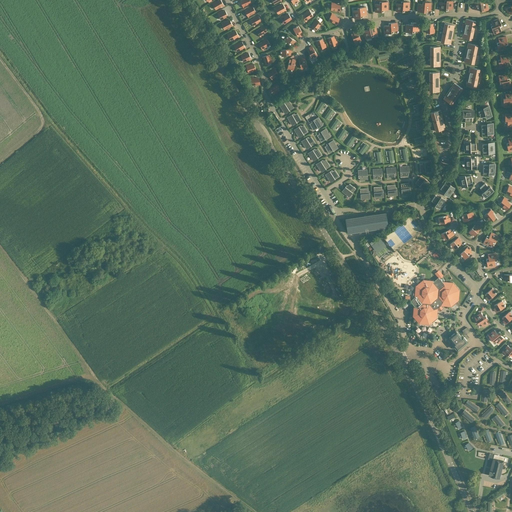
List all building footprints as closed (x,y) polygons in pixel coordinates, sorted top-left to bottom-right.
[(225,6),(221,0),(219,0),(216,2),(215,1),(212,3),(216,9),(223,5),(224,6),(225,6)] [(482,0),(480,1),(482,11),(488,10),(487,2),(482,3),(482,0)] [(339,12),(340,12),(341,5),(335,4),(335,3),(332,2),(331,10),(339,10),(339,12)] [(287,11),(283,4),(278,7),(277,6),(275,7),(278,14),(286,10),(286,11),(287,11)] [(250,8),(245,11),(249,17),(248,16),(256,12),(252,5),(249,7),(250,8)] [(307,12),(302,15),(306,22),(307,21),(306,20),(313,15),(309,9),(306,11),(307,12)] [(229,17),(225,10),(221,13),(220,11),(217,13),(221,19),(227,16),(228,17),(229,17)] [(336,25),(340,18),(334,16),(335,15),(332,13),(329,20),(336,24),(336,25)] [(251,20),(254,26),(255,26),(254,25),(261,21),(258,14),(255,16),(256,17),(251,20)] [(293,20),(289,14),(284,17),(283,15),(280,17),(284,24),(291,19),(292,20),(293,20)] [(312,26),(317,31),(318,30),(317,29),(322,23),(316,18),(314,21),(315,22),(312,26)] [(492,28),(501,24),(499,18),(491,21),(493,25),(491,26),(492,28)] [(466,19),(462,38),(472,40),(476,21),(466,19)] [(233,26),(230,20),(225,22),(224,21),(221,23),(225,29),(232,25),(233,27),(233,26)] [(426,24),(426,29),(426,33),(434,33),(434,29),(433,29),(433,24),(425,23),(425,24),(426,24)] [(444,23),(440,42),(451,44),(455,25),(444,23)] [(257,30),(261,37),(261,36),(260,35),(268,31),(264,24),(261,26),(262,27),(257,30)] [(494,34),(497,33),(502,31),(500,27),(502,26),(501,24),(492,28),(494,34)] [(377,33),(376,30),(375,25),(369,27),(372,37),(374,36),(373,34),(377,33)] [(293,29),(298,36),(300,35),(301,36),(304,35),(299,26),(298,26),(297,26),(296,26),(297,27),(293,29)] [(363,31),(365,36),(365,39),(372,37),(369,27),(367,27),(368,30),(363,31)] [(239,37),(236,30),(231,33),(230,32),(227,34),(231,40),(238,36),(239,37)] [(351,34),(353,39),(355,44),(361,41),(357,30),(353,32),(354,33),(351,34)] [(285,40),(292,46),(294,44),(295,45),(297,42),(288,35),(288,36),(287,36),(287,37),(285,40)] [(336,41),(334,36),(327,38),(327,39),(328,39),(331,46),(338,44),(337,41),(336,41)] [(506,36),(501,37),(498,38),(499,42),(496,43),(497,45),(507,43),(506,36)] [(264,41),(259,43),(263,50),(264,50),(263,48),(270,44),(267,38),(264,39),(264,41)] [(324,44),(322,39),(315,41),(315,42),(317,41),(319,49),(327,47),(326,44),(324,44)] [(246,48),(242,41),(237,44),(236,43),(234,45),(237,51),(245,47),(245,48),(246,48)] [(468,43),(464,62),(474,64),(478,45),(468,43)] [(497,45),(498,51),(506,49),(505,45),(508,45),(507,43),(497,45)] [(318,55),(312,46),(309,48),(310,49),(308,50),(312,58),(316,56),(316,57),(317,56),(318,55)] [(440,46),(430,46),(430,66),(440,66),(440,46)] [(252,59),(249,53),(244,55),(243,53),(241,55),(244,62),(251,58),(251,60),(252,59)] [(271,59),(269,55),(262,57),(262,58),(264,57),(265,60),(266,64),(273,62),(272,59),(271,59)] [(307,67),(304,57),(301,58),(301,59),(299,60),(302,69),(305,67),(305,68),(307,68),(306,67),(307,67)] [(292,60),(290,60),(288,68),(291,69),(291,70),(292,70),(293,70),(296,60),(293,59),(292,60)] [(257,71),(254,64),(249,65),(249,64),(246,65),(249,72),(255,70),(256,71),(257,71)] [(470,67),(466,86),(476,88),(480,69),(470,67)] [(268,73),(272,80),(273,79),(272,78),(278,74),(274,68),(272,69),(273,71),(268,73)] [(439,72),(429,72),(429,91),(440,91),(439,72)] [(261,85),(259,78),(254,79),(254,77),(251,78),(252,85),(260,84),(260,85),(261,85)] [(454,82),(443,99),(452,104),(463,88),(454,82)] [(274,86),(270,89),(274,95),(275,95),(274,93),(280,89),(276,83),(274,85),(274,86)] [(309,86),(306,83),(298,89),(300,92),(309,86)] [(511,99),(503,101),(504,107),(511,106),(511,102),(511,101),(511,99)] [(284,114),(294,108),(289,101),(287,102),(286,101),(279,106),(284,114)] [(325,104),(321,102),(315,110),(319,112),(325,104)] [(486,118),(492,116),(489,106),(483,108),(484,109),(478,111),(480,118),(486,116),(486,118)] [(334,111),(330,108),(324,117),(328,119),(334,111)] [(441,110),(430,112),(435,131),(446,129),(441,110)] [(474,116),(474,110),(463,110),(463,116),(465,116),(465,122),(472,122),(472,116),(474,116)] [(292,125),(301,120),(297,113),(295,114),(294,113),(287,117),(292,125)] [(323,125),(318,117),(311,121),(312,122),(309,124),(313,131),(323,125)] [(340,121),(336,119),(330,127),(334,130),(340,121)] [(487,134),(493,134),(493,123),(487,123),(487,125),(481,125),(482,132),(487,132),(487,134)] [(299,137),(308,131),(304,125),(302,126),(301,125),(294,129),(299,137)] [(331,136),(326,128),(319,132),(319,134),(317,135),(321,142),(331,136)] [(347,131),(343,129),(337,137),(340,140),(347,131)] [(356,138),(352,135),(346,144),(349,146),(356,138)] [(306,149),(315,143),(311,136),(309,138),(308,136),(301,141),(306,149)] [(338,148),(333,140),(326,144),(327,145),(325,146),(329,153),(338,148)] [(470,141),(464,141),(464,152),(470,152),(470,150),(476,150),(476,143),(470,143),(470,141)] [(488,153),(494,153),(494,142),(488,142),(488,144),(482,144),(483,151),(488,151),(488,153)] [(369,146),(365,143),(359,152),(363,154),(369,146)] [(313,161),(322,155),(318,148),(316,149),(315,148),(308,153),(313,161)] [(471,157),(465,157),(465,168),(471,168),(471,166),(477,166),(476,159),(471,159),(471,157)] [(321,172),(330,166),(326,159),(324,161),(323,159),(316,164),(321,172)] [(431,171),(430,161),(422,162),(422,164),(419,164),(420,172),(431,171)] [(489,174),(495,174),(495,164),(489,163),(489,165),(483,165),(483,172),(489,172),(489,174)] [(409,165),(400,166),(400,177),(408,177),(408,174),(410,174),(409,165)] [(396,167),(386,168),(387,179),(395,178),(395,175),(396,175),(396,167)] [(382,168),(373,169),(373,180),(381,179),(381,176),(382,176),(382,168)] [(325,174),(330,182),(339,176),(335,169),(333,171),(332,170),(325,174)] [(367,169),(358,170),(358,178),(360,178),(360,181),(368,180),(367,169)] [(465,175),(459,176),(461,187),(467,185),(467,183),(472,182),(471,175),(465,177),(465,175)] [(424,190),(430,182),(423,177),(422,178),(420,176),(415,183),(424,190)] [(342,191),(349,197),(356,188),(349,183),(348,185),(347,185),(342,191)] [(402,195),(411,194),(410,185),(409,186),(409,183),(401,184),(402,195)] [(444,193),(449,197),(455,188),(450,185),(449,186),(444,183),(440,189),(445,192),(444,193)] [(482,193),(485,197),(494,191),(490,186),(489,187),(485,183),(479,187),(483,192),(482,193)] [(388,196),(397,195),(397,187),(395,187),(395,184),(387,185),(388,196)] [(374,198),(384,197),(383,189),(382,189),(382,186),(374,187),(374,198)] [(361,199),(370,199),(370,190),(368,191),(368,188),(360,188),(361,199)] [(435,205),(440,209),(446,200),(441,197),(440,198),(435,195),(431,200),(436,204),(435,205)] [(499,204),(502,206),(506,209),(505,210),(506,210),(510,204),(506,201),(507,200),(504,197),(499,204)] [(491,210),(485,215),(490,221),(489,222),(489,223),(495,218),(492,214),(493,213),(491,210)] [(464,221),(469,219),(473,218),(473,216),(474,216),(473,211),(462,214),(462,215),(462,217),(462,216),(464,221)] [(386,212),(345,218),(348,233),(373,229),(383,228),(388,227),(386,212)] [(438,217),(440,224),(450,221),(450,217),(448,218),(447,215),(438,217)] [(475,224),(472,228),(469,232),(472,235),(473,236),(473,235),(474,236),(481,228),(478,225),(477,226),(475,224)] [(441,234),(444,240),(454,235),(452,231),(451,232),(449,229),(441,234)] [(498,236),(496,234),(491,232),(489,236),(487,235),(486,237),(496,242),(498,236)] [(454,250),(457,247),(461,243),(460,241),(461,240),(458,237),(450,244),(454,250)] [(483,243),(488,245),(491,246),(493,242),(495,243),(496,242),(486,237),(483,243)] [(375,249),(383,242),(381,238),(372,245),(375,249)] [(468,246),(460,254),(465,258),(472,252),(470,250),(471,249),(468,246)] [(431,254),(437,260),(442,256),(436,249),(431,254)] [(488,254),(488,258),(486,259),(486,261),(497,259),(496,253),(488,254)] [(495,266),(495,262),(497,261),(497,259),(486,261),(487,267),(495,266)] [(453,283),(448,282),(442,281),(440,278),(439,278),(439,277),(434,281),(433,280),(425,279),(423,279),(420,282),(416,285),(415,296),(410,300),(409,301),(411,303),(412,302),(415,307),(414,315),(420,322),(428,322),(435,317),(435,311),(437,311),(437,308),(439,310),(441,309),(443,307),(441,305),(451,306),(458,300),(459,290),(453,283)] [(489,300),(497,293),(493,288),(485,294),(487,296),(486,297),(489,300)] [(503,300),(499,303),(494,305),(496,308),(494,308),(496,312),(506,306),(503,300)] [(506,324),(511,318),(511,313),(510,311),(503,318),(504,320),(503,321),(506,324)] [(475,317),(478,322),(479,324),(481,323),(483,326),(490,322),(486,315),(484,316),(481,312),(475,317)] [(488,335),(492,340),(494,342),(496,340),(498,344),(505,339),(499,332),(497,333),(495,330),(488,335)] [(463,336),(461,337),(456,331),(449,337),(449,340),(452,340),(454,343),(453,344),(457,350),(468,341),(463,336)] [(508,345),(503,352),(508,355),(511,350),(511,346),(511,348),(508,345)] [(500,394),(508,403),(511,400),(504,391),(500,394)] [(467,405),(476,411),(479,407),(470,400),(467,405)] [(497,406),(505,415),(509,412),(501,403),(497,406)] [(486,419),(494,410),(491,407),(482,415),(486,419)] [(463,414),(472,422),(475,418),(466,411),(463,414)] [(493,417),(501,427),(505,424),(497,414),(493,417)] [(471,428),(475,439),(480,437),(476,426),(471,428)] [(484,431),(488,442),(493,440),(489,429),(484,431)] [(496,434),(500,445),(505,443),(501,432),(496,434)] [(500,478),(503,467),(504,461),(508,462),(509,457),(494,454),(493,454),(493,453),(490,452),(488,458),(493,460),(492,464),(489,475),(500,478)] [(496,496),(498,499),(507,493),(504,489),(496,496)]
